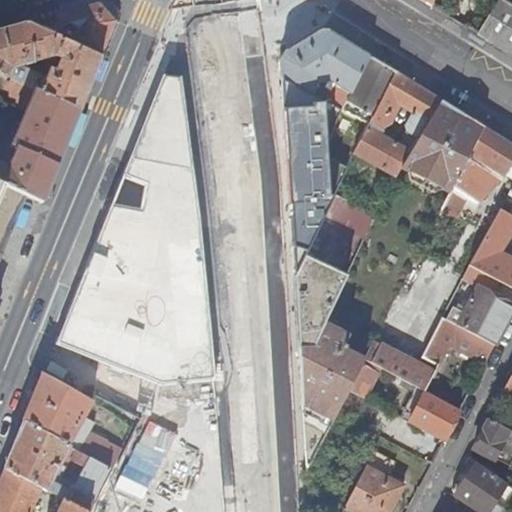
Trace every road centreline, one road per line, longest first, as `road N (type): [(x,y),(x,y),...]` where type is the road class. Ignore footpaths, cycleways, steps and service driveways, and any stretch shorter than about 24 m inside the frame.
road 1 (tertiary): [(248,0),(289,511)]
road 2 (residential): [(0,371),(162,0)]
road 3 (secondary): [(511,100),(340,0)]
